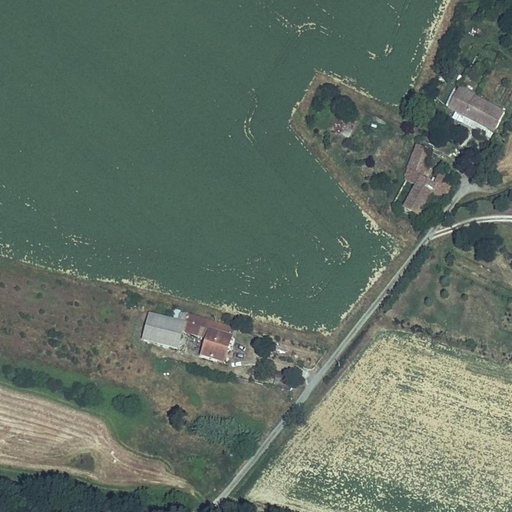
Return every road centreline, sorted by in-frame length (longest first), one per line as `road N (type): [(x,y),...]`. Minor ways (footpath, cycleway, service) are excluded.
road 1 (unclassified): [(201,511),(220,501),(426,236)]
road 2 (unclassified): [(0,483),(137,511)]
